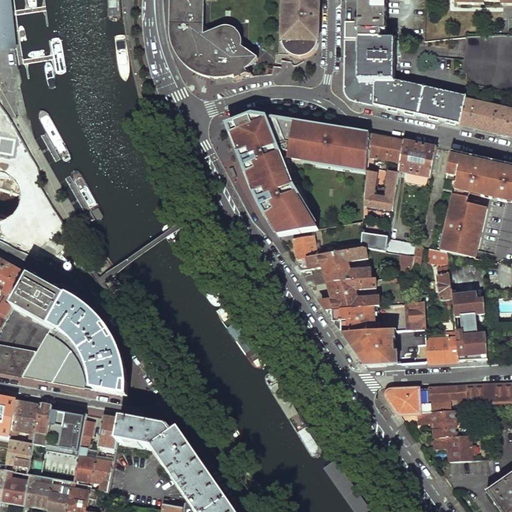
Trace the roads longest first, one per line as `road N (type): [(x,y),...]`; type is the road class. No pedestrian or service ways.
road 1 (primary): [(355,385),(201,147)]
road 2 (primary): [(201,147),(278,300),(340,389)]
road 3 (residential): [(174,399),(101,302),(0,245)]
road 4 (residential): [(323,97),(360,120),(511,153)]
road 5 (residential): [(174,399),(150,413),(0,385)]
road 6 (residential): [(355,385),(511,369)]
road 7 (primary): [(445,511),(355,385)]
road 8 (primary): [(340,389),(430,511)]
road 9 (residential): [(323,97),(261,94),(187,117)]
road 10 (residential): [(252,511),(174,399)]
road 11 (primary): [(154,0),(156,45),(187,117)]
